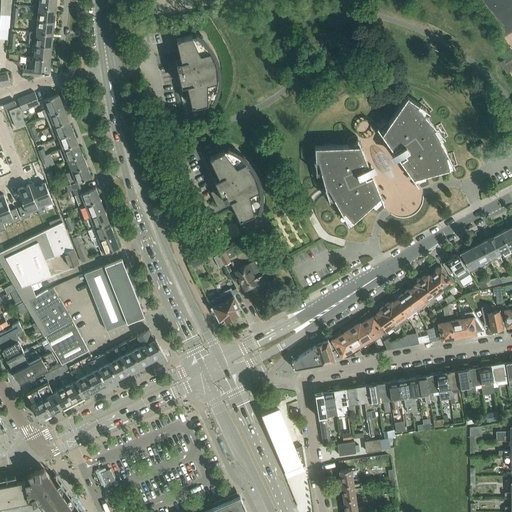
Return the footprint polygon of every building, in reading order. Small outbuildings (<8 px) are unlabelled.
[(511,0),(480,0),(493,19),(493,20),(504,36),(511,31),(511,0)] [(54,20),(55,8),(38,6),(37,19),(54,20)] [(53,33),(54,20),(37,19),(36,31),(53,33)] [(51,46),(53,33),(36,31),(36,32),(30,31),(29,43),(34,44),(51,46)] [(208,44),(206,41),(206,40),(202,34),(199,35),(197,33),(196,32),(195,33),(196,33),(192,34),(176,38),(179,52),(180,56),(181,60),(176,61),(170,63),(172,75),(179,73),(179,76),(181,85),(186,84),(192,106),(207,102),(212,101),(211,102),(212,102),(213,100),(214,98),(217,98),(218,90),(217,90),(218,87),(219,84),(219,81),(219,79),(219,78),(219,75),(219,72),(219,69),(219,67),(218,66),(218,64),(217,62),(217,60),(216,58),(216,56),(215,55),(214,52),(212,49),(210,46),(208,44)] [(50,58),(51,46),(34,44),(33,56),(50,58)] [(511,62),(511,54),(501,62),(508,73),(511,69),(511,67),(510,64),(511,62)] [(49,71),(50,58),(33,56),(32,69),(23,68),(22,74),(39,76),(40,70),(49,71)] [(6,73),(0,74),(0,84),(8,83),(6,73)] [(39,103),(38,102),(34,91),(28,94),(33,106),(39,103)] [(44,99),(41,100),(45,109),(47,108),(49,114),(64,109),(58,93),(44,99)] [(33,106),(28,94),(22,96),(27,108),(33,106)] [(440,140),(434,128),(436,126),(435,126),(426,116),(417,106),(419,103),(418,103),(407,95),(398,108),(393,115),(389,121),(381,133),(386,140),(392,149),(396,147),(397,149),(392,152),(396,157),(404,152),(406,155),(400,159),(407,170),(412,177),(426,173),(449,167),(445,155),(448,154),(448,153),(440,140)] [(27,108),(22,96),(17,98),(20,106),(22,110),(27,108)] [(14,99),(3,104),(5,108),(16,104),(14,99)] [(23,113),(22,110),(20,106),(9,110),(15,127),(17,127),(26,124),(21,113),(23,113)] [(69,120),(64,109),(49,114),(46,116),(50,127),(54,126),(69,120)] [(73,131),(69,120),(54,126),(58,137),(73,131)] [(78,142),(73,131),(58,137),(63,148),(78,142)] [(82,153),(78,142),(63,148),(67,159),(82,153)] [(486,147),(483,142),(477,146),(477,147),(479,151),(486,147)] [(377,187),(372,174),(365,177),(364,173),(373,170),(370,164),(365,167),(364,164),(368,163),(363,152),(360,144),(346,145),(338,145),(330,145),(314,146),(315,159),(315,160),(318,160),(321,173),(325,186),(325,187),(324,188),(326,191),(327,194),(328,199),(330,199),(334,198),(341,212),(344,211),(352,220),(370,204),(380,195),(377,187)] [(241,154),(239,152),(234,147),(231,148),(229,147),(227,146),(227,147),(228,147),(224,149),(209,156),(219,177),(214,179),(218,187),(219,189),(214,192),(219,203),(225,201),(229,198),(231,202),(233,206),(239,219),(254,212),(258,210),(257,211),(258,211),(259,209),(259,207),(262,205),(262,198),(261,198),(261,195),(261,193),(261,191),(261,189),(260,187),(260,184),(259,182),(259,180),(258,179),(257,175),(256,173),(255,171),(254,169),(253,167),(251,164),(249,162),(248,160),(247,159),(245,157),(242,155),(241,154)] [(86,165),(82,153),(67,159),(71,170),(71,171),(86,165)] [(73,189),(85,185),(83,179),(91,176),(86,165),(71,171),(71,170),(66,172),(70,183),(66,185),(69,191),(73,189)] [(34,182),(28,184),(40,215),(47,212),(44,205),(52,202),(44,182),(35,186),(34,182)] [(28,184),(17,189),(23,205),(18,207),(22,219),(30,215),(28,211),(37,208),(40,215),(28,184)] [(100,198),(95,187),(87,190),(85,185),(73,189),(80,206),(100,198)] [(4,194),(0,195),(0,217),(5,229),(2,221),(10,218),(12,222),(20,219),(16,208),(10,210),(4,194)] [(104,209),(100,198),(80,206),(84,217),(104,209)] [(108,221),(104,209),(84,217),(88,228),(108,221)] [(113,232),(108,221),(88,228),(93,239),(98,238),(113,232)] [(79,263),(63,223),(40,233),(0,251),(0,260),(3,266),(13,283),(16,288),(23,300),(24,302),(29,299),(36,296),(31,284),(51,274),(45,259),(54,255),(64,252),(70,267),(79,263)] [(511,231),(510,228),(500,233),(510,252),(511,255),(511,254),(511,231)] [(98,238),(93,239),(95,246),(98,244),(102,254),(119,247),(113,232),(98,238)] [(510,252),(500,233),(490,238),(498,253),(501,252),(503,255),(510,252)] [(490,238),(480,243),(490,262),(497,258),(499,262),(502,261),(498,253),(490,238)] [(89,259),(83,243),(81,244),(76,246),(82,262),(89,259)] [(490,262),(480,243),(470,248),(478,264),(482,262),(484,265),(490,262)] [(231,247),(219,253),(224,265),(231,261),(229,258),(236,255),(231,247)] [(200,259),(195,248),(182,254),(187,265),(189,264),(199,259),(200,259)] [(478,264),(470,248),(460,253),(468,269),(470,272),(477,268),(475,265),(478,264)] [(219,253),(214,256),(220,267),(224,265),(219,253)] [(469,274),(457,255),(442,264),(449,274),(453,271),(458,280),(469,274)] [(144,315),(121,258),(84,273),(106,330),(144,315)] [(199,259),(189,264),(192,270),(202,265),(199,259)] [(263,278),(257,266),(257,265),(255,261),(254,261),(253,260),(235,270),(245,290),(256,284),(255,282),(263,278)] [(451,282),(440,267),(430,274),(442,289),(444,287),(446,289),(452,284),(451,283),(451,282)] [(442,289),(430,274),(421,280),(434,297),(440,293),(439,291),(442,289)] [(434,297),(421,280),(412,287),(424,302),(423,303),(424,304),(434,297)] [(491,285),(488,280),(485,282),(484,280),(477,282),(481,288),(487,286),(491,285)] [(503,303),(501,285),(493,287),(493,293),(496,293),(497,303),(503,303)] [(47,289),(36,296),(29,299),(49,332),(45,335),(49,342),(48,343),(52,350),(54,349),(62,364),(65,362),(66,362),(67,365),(79,359),(90,353),(88,350),(72,319),(53,287),(47,289)] [(424,302),(412,287),(403,294),(416,311),(422,307),(421,305),(423,303),(424,302)] [(20,300),(12,305),(13,306),(23,300),(16,288),(14,289),(16,293),(17,292),(18,294),(17,295),(20,300)] [(231,288),(219,293),(221,296),(220,297),(230,318),(240,314),(237,307),(239,306),(233,296),(234,294),(238,292),(236,288),(232,291),(231,288)] [(416,311),(403,294),(394,301),(405,316),(406,318),(416,311)] [(230,318),(220,297),(208,303),(213,313),(215,312),(221,323),(230,318)] [(405,316),(394,301),(385,307),(399,326),(405,322),(402,318),(405,316)] [(492,305),(481,307),(484,324),(489,323),(490,329),(496,328),(496,329),(497,330),(500,329),(501,328),(501,327),(502,327),(499,309),(493,310),(492,305)] [(399,326),(385,307),(374,316),(385,331),(390,327),(393,332),(400,327),(399,326)] [(10,313),(7,309),(6,310),(0,313),(0,326),(14,319),(11,313),(10,313)] [(486,329),(473,310),(459,312),(460,317),(463,334),(468,333),(469,335),(477,333),(476,331),(486,329)] [(381,333),(371,315),(361,321),(371,339),(370,339),(372,341),(380,336),(379,334),(381,333)] [(35,321),(31,316),(23,320),(27,326),(35,321)] [(463,334),(460,317),(449,319),(452,336),(457,336),(458,337),(463,336),(463,335),(463,334)] [(0,346),(1,348),(18,339),(17,338),(23,335),(20,329),(22,327),(18,319),(16,321),(12,323),(13,324),(0,331),(0,346)] [(452,336),(449,319),(437,321),(441,340),(448,339),(448,337),(452,336)] [(371,339),(361,321),(359,322),(359,321),(351,326),(362,344),(361,345),(363,347),(370,342),(369,340),(370,339),(371,339)] [(362,344),(351,326),(343,330),(343,331),(342,332),(352,350),(361,345),(362,344)] [(437,326),(426,330),(428,341),(439,338),(437,326)] [(154,337),(149,329),(138,335),(151,359),(163,352),(155,337),(154,337)] [(352,350),(342,332),(330,339),(331,340),(328,342),(334,360),(343,358),(342,356),(352,350)] [(419,342),(416,332),(406,334),(409,344),(419,342)] [(151,359),(138,335),(126,341),(139,365),(151,359)] [(395,347),(392,341),(390,337),(383,340),(387,349),(395,347)] [(334,360),(328,342),(326,338),(314,345),(321,363),(322,363),(322,362),(334,360)] [(24,351),(24,350),(18,339),(1,348),(7,360),(24,351)] [(401,346),(397,339),(392,341),(395,347),(401,346)] [(139,365),(126,341),(115,347),(128,371),(139,365)] [(294,368),(321,363),(314,345),(291,361),(294,368)] [(128,371),(115,347),(104,353),(117,377),(128,371)] [(40,357),(39,356),(36,350),(31,353),(28,348),(24,350),(24,351),(7,360),(14,371),(40,357)] [(57,360),(52,351),(49,352),(39,356),(40,357),(14,371),(19,381),(57,360)] [(106,383),(93,358),(90,353),(79,359),(95,389),(106,383)] [(117,377),(104,353),(93,358),(106,383),(117,377)] [(95,389),(79,359),(67,365),(83,395),(95,389)] [(83,395),(67,365),(66,362),(55,368),(72,401),(83,395)] [(507,382),(504,362),(501,363),(501,362),(497,362),(497,364),(490,365),(493,380),(494,386),(498,386),(497,383),(507,382)] [(493,380),(490,365),(488,365),(487,364),(482,365),(482,366),(478,367),(481,386),(482,386),(482,389),(493,388),(491,381),(493,380)] [(481,386),(478,367),(477,365),(472,366),(472,368),(468,368),(472,394),(477,393),(476,387),(481,386)] [(72,401),(55,368),(44,374),(49,382),(48,382),(61,407),(72,401)] [(459,370),(456,370),(459,386),(460,386),(466,385),(467,389),(468,394),(472,394),(468,368),(464,369),(463,368),(458,369),(459,370)] [(450,371),(446,372),(450,397),(451,403),(455,402),(453,391),(459,390),(459,386),(456,370),(455,370),(455,369),(450,370),(450,371)] [(436,373),(436,374),(439,394),(440,399),(446,398),(450,397),(446,372),(442,373),(441,371),(436,372),(436,373)] [(439,394),(436,374),(435,374),(435,372),(430,373),(430,374),(426,375),(428,391),(433,390),(434,394),(439,394)] [(428,391),(426,375),(421,376),(421,375),(416,375),(416,377),(418,394),(419,394),(420,397),(425,396),(426,402),(430,402),(428,391)] [(418,394),(416,377),(406,378),(411,411),(412,411),(412,412),(417,411),(415,394),(418,394)] [(411,411),(406,378),(397,380),(400,397),(404,396),(405,406),(406,406),(407,412),(411,411)] [(397,380),(388,381),(391,398),(392,408),(398,407),(401,407),(400,397),(397,380)] [(391,398),(388,381),(382,382),(382,381),(378,382),(378,383),(377,383),(379,399),(379,400),(383,400),(385,411),(391,410),(389,399),(391,398)] [(61,407),(48,382),(37,388),(50,413),(61,407)] [(379,399),(377,383),(376,383),(376,382),(370,383),(371,384),(366,385),(371,417),(376,417),(375,408),(374,409),(373,400),(379,399)] [(371,417),(366,385),(362,386),(362,384),(356,385),(356,386),(356,387),(358,402),(364,401),(367,418),(370,435),(374,435),(371,417)] [(358,402),(356,387),(355,387),(355,386),(350,386),(350,388),(345,388),(347,404),(348,404),(349,411),(353,411),(352,403),(358,402)] [(50,413),(37,388),(26,394),(39,418),(50,413)] [(347,404),(345,388),(339,389),(337,388),(335,389),(333,390),(335,406),(336,406),(341,405),(342,412),(347,411),(346,404),(347,404)] [(335,406),(333,390),(332,390),(331,389),(328,390),(327,391),(324,392),(323,392),(326,415),(337,414),(336,406),(335,406)] [(326,415),(323,392),(315,393),(323,445),(330,444),(331,444),(330,440),(326,415)] [(295,448),(292,442),(293,442),(280,410),(263,417),(276,449),(276,448),(286,472),(305,465),(302,445),(295,448)] [(484,419),(483,431),(495,431),(495,419),(484,419)] [(496,440),(510,440),(511,439),(511,424),(510,424),(510,430),(496,431),(496,440)] [(482,440),(482,425),(470,426),(470,440),(480,440),(482,440)] [(392,428),(381,430),(383,440),(394,438),(392,428)] [(378,438),(364,440),(365,446),(366,451),(381,449),(381,448),(380,439),(380,438),(378,438)] [(511,454),(511,439),(510,440),(510,450),(498,450),(499,454),(504,454),(511,454)] [(356,452),(354,440),(337,443),(339,455),(356,452)] [(481,450),(480,440),(470,440),(470,452),(475,452),(474,451),(481,450)] [(82,511),(55,474),(55,475),(50,476),(43,467),(27,473),(30,478),(16,481),(15,476),(0,478),(0,511),(82,511)] [(110,468),(106,470),(101,472),(106,483),(115,479),(110,468)] [(360,482),(359,477),(353,478),(352,468),(339,470),(342,485),(360,482)] [(356,498),(355,487),(361,486),(369,485),(386,483),(387,484),(390,484),(389,478),(360,482),(342,485),(344,499),(356,498)] [(247,511),(240,495),(235,497),(226,501),(231,511),(247,511)] [(358,507),(356,498),(344,499),(345,511),(358,511),(365,511),(364,506),(358,507)] [(231,511),(226,501),(212,507),(213,509),(214,511),(231,511)]
